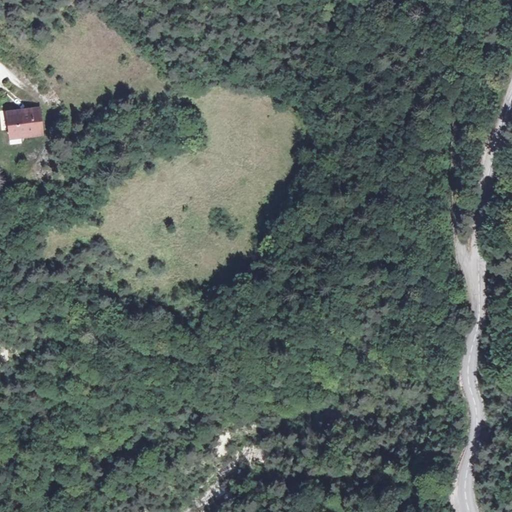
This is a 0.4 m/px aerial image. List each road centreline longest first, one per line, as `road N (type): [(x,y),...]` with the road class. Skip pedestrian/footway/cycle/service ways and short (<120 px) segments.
road 1 (residential): [(478,289),(460,255),(456,82),(435,21),(415,0)]
road 2 (tertiary): [(478,289),(479,325),(468,359),(477,435),(459,490),(463,511)]
road 3 (tertiary): [(511,92),(477,223),(478,289)]
